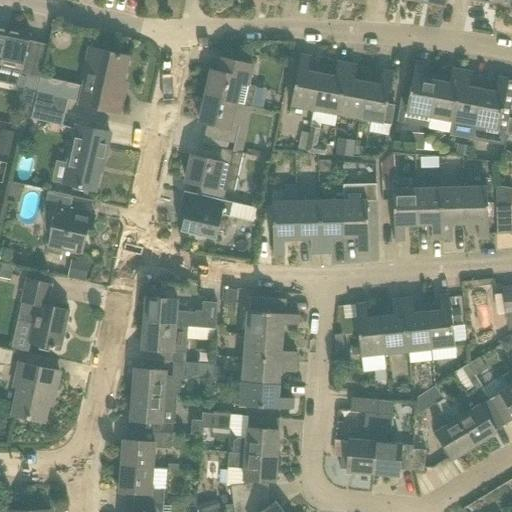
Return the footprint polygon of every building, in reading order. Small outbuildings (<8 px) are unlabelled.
[(30,35),(8,30),(0,61),(0,65),(21,70),(19,75),(31,78),(40,80),(48,45),(29,40),(30,35)] [(128,57),(90,48),(84,74),(87,75),(80,105),(119,113),(123,93),(120,92),(128,57)] [(311,56),(300,55),(290,106),(314,111),(321,74),(308,71),(311,56)] [(205,96),(236,103),(251,107),(256,86),(249,85),(253,66),(222,59),(219,72),(211,71),(205,96)] [(334,76),(321,74),(314,111),(337,115),(347,63),(337,61),(334,76)] [(397,121),(404,123),(406,112),(429,117),(436,81),(423,78),(426,63),(415,61),(409,99),(401,97),(397,121)] [(347,63),(337,115),(360,119),(367,82),(354,80),(356,65),(347,63)] [(449,83),(436,81),(429,117),(452,121),(462,70),(452,68),(449,83)] [(380,85),(367,82),(360,119),(384,124),(393,72),(383,70),(380,85)] [(462,70),(452,121),(475,126),(482,89),(469,87),(472,72),(462,70)] [(31,78),(19,75),(17,86),(16,87),(24,89),(28,90),(31,78)] [(495,92),(482,89),(475,126),(499,130),(505,99),(508,79),(498,77),(495,92)] [(21,101),(35,105),(38,92),(28,90),(24,89),(21,101)] [(38,92),(35,105),(66,113),(69,99),(38,92)] [(232,122),(236,103),(205,96),(199,121),(207,123),(204,137),(205,137),(203,144),(227,150),(229,142),(235,144),(240,124),(232,122)] [(63,126),(66,113),(35,105),(32,119),(63,126)] [(70,185),(95,191),(102,162),(104,163),(110,133),(77,125),(68,166),(74,167),(70,185)] [(324,156),(326,146),(318,145),(320,129),(311,127),(306,152),(324,156)] [(200,184),(226,190),(234,192),(243,154),(227,150),(203,144),(200,158),(192,156),(186,181),(200,184)] [(354,153),(363,155),(364,146),(356,145),(354,153)] [(438,157),(429,157),(429,167),(438,167),(438,157)] [(224,200),(226,190),(200,184),(197,194),(224,200)] [(298,239),(297,202),(296,185),(284,185),(285,202),(272,202),(274,254),(284,254),(284,239),(298,239)] [(489,238),(488,218),(487,186),(463,187),(464,224),(478,224),(478,238),(489,238)] [(464,224),(463,187),(440,188),(442,240),(451,239),(451,224),(464,224)] [(418,225),(417,188),(392,189),(394,241),(405,241),(404,226),(418,225)] [(442,240),(440,188),(417,188),(418,225),(431,225),(432,240),(442,240)] [(92,230),(95,216),(70,210),(73,196),(47,190),(41,218),(45,232),(50,233),(47,247),(82,254),(88,229),(92,230)] [(197,194),(185,191),(184,191),(179,210),(185,211),(180,231),(216,239),(222,215),(229,216),(232,202),(224,200),(197,194)] [(368,252),(368,199),(344,200),(345,238),(358,237),(358,252),(368,252)] [(345,238),(344,200),(320,201),(322,253),(331,253),(331,238),(345,238)] [(322,253),(320,201),(297,202),(298,239),(311,238),(311,253),(322,253)] [(496,206),(497,234),(511,233),(511,208),(511,206),(496,206)] [(86,278),(89,261),(72,258),(69,275),(86,278)] [(0,263),(0,277),(10,280),(13,266),(0,263)] [(21,301),(23,302),(19,321),(33,324),(29,343),(61,350),(70,311),(47,306),(51,286),(26,280),(21,301)] [(511,287),(503,288),(506,315),(511,314),(511,287)] [(441,310),(427,312),(431,349),(455,346),(450,295),(439,296),(441,310)] [(144,323),(188,327),(215,329),(217,303),(203,301),(202,311),(195,310),(195,312),(176,311),(177,300),(146,297),(144,323)] [(299,315),(275,313),(276,299),(251,297),(249,311),(247,311),(246,335),(282,338),(283,324),(298,325),(299,315)] [(431,349),(427,312),(414,313),(412,298),(402,300),(408,351),(431,349)] [(394,315),(381,317),(385,354),(408,351),(402,300),(393,301),(394,315)] [(385,354),(381,317),(367,318),(366,303),(355,305),(361,356),(385,354)] [(188,327),(144,323),(142,349),(148,349),(147,360),(173,362),(181,363),(182,352),(186,352),(188,327)] [(244,358),(296,362),(296,352),(281,351),(282,338),(246,335),(244,358)] [(14,350),(0,347),(0,363),(10,366),(14,350)] [(468,364),(476,376),(487,369),(480,357),(468,364)] [(244,358),(242,382),(279,384),(280,371),(295,372),(296,362),(244,358)] [(135,369),(133,394),(177,398),(177,394),(180,391),(181,381),(196,376),(212,377),(213,365),(181,363),(173,362),(172,378),(166,377),(166,370),(135,369)] [(55,394),(60,372),(19,363),(14,386),(17,387),(12,415),(44,422),(51,393),(55,394)] [(468,364),(454,372),(467,394),(482,386),(476,376),(468,364)] [(490,399),(505,424),(511,419),(511,370),(507,373),(502,376),(509,388),(500,393),(490,399)] [(241,405),(292,409),(293,399),(278,398),(279,384),(242,382),(241,405)] [(133,421),(132,431),(172,434),(173,424),(175,424),(176,407),(177,398),(133,394),(131,420),(133,421)] [(373,473),(380,400),(352,398),(350,412),(365,413),(363,429),(367,429),(366,441),(350,440),(347,471),(373,473)] [(444,398),(443,399),(437,403),(450,424),(436,432),(452,459),(474,445),(451,408),(450,409),(444,398)] [(460,403),(451,408),(474,445),(496,432),(495,430),(505,424),(490,399),(467,414),(460,403)] [(391,432),(392,421),(394,401),(380,400),(373,473),(399,476),(401,445),(385,443),(386,432),(391,432)] [(230,415),(203,413),(202,420),(202,427),(229,430),(230,415)] [(202,427),(202,420),(192,420),(191,435),(201,435),(202,427)] [(233,452),(277,455),(279,430),(248,428),(247,438),(238,437),(234,441),(234,442),(233,452)] [(123,440),(121,465),(154,468),(155,448),(171,448),(172,434),(132,431),(131,441),(123,440)] [(424,472),(426,452),(426,450),(413,449),(411,470),(424,472)] [(277,455),(233,452),(229,452),(228,467),(245,468),(244,479),(275,482),(277,455)] [(134,493),(133,503),(163,505),(164,490),(152,489),(154,468),(121,465),(119,492),(134,493)] [(231,502),(247,500),(245,482),(229,484),(231,502)] [(248,511),(247,500),(231,502),(232,511),(248,511)] [(281,511),(274,502),(261,511),(281,511)] [(162,511),(163,505),(133,503),(132,511),(162,511)]
